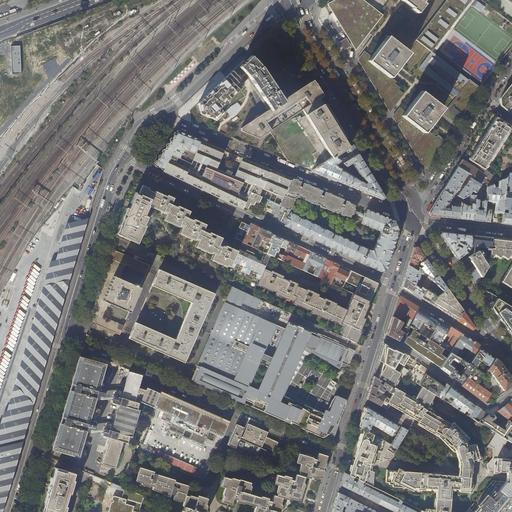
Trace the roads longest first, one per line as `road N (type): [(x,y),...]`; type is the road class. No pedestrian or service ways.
road 1 (residential): [(340,455),(65,335)]
road 2 (residential): [(123,158),(393,286)]
road 3 (residential): [(403,206),(394,211),(159,114)]
road 4 (secondary): [(287,6),(403,206)]
road 5 (secondary): [(415,199),(302,1)]
road 6 (tertiary): [(123,158),(65,335)]
road 7 (tertiary): [(65,335),(14,511)]
road 8 (tertiary): [(287,6),(159,114)]
road 9 (residential): [(511,393),(482,404),(377,336)]
road 10 (residential): [(417,207),(486,98)]
road 11 (tertiary): [(340,455),(377,336)]
road 12 (secondary): [(426,240),(498,340)]
road 13 (residential): [(393,286),(480,340),(498,340)]
